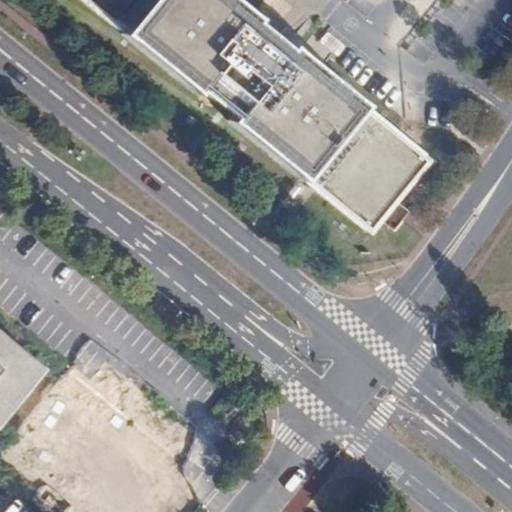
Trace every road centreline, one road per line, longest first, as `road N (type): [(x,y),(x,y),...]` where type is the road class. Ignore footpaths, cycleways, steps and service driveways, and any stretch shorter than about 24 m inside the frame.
road 1 (secondary): [(376,354),(0,48)]
road 2 (residential): [(0,138),(169,245),(275,331),(315,349),(376,354)]
road 3 (secondary): [(0,138),(331,406)]
road 4 (unclassified): [(376,354),(511,161)]
road 5 (tertiary): [(511,499),(398,416),(331,406)]
road 6 (secondary): [(511,463),(376,354)]
road 7 (secondary): [(331,406),(458,511)]
road 8 (tertiary): [(248,511),(331,406)]
